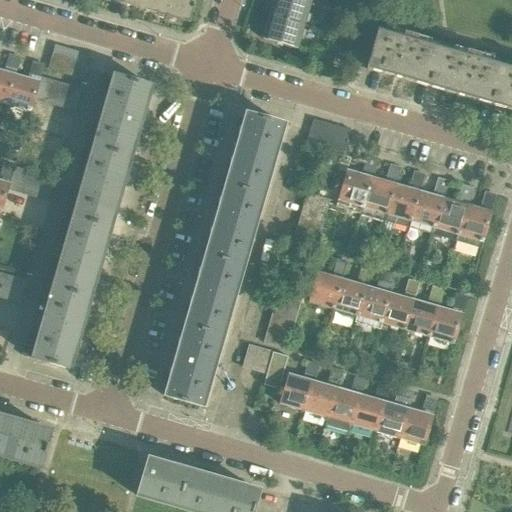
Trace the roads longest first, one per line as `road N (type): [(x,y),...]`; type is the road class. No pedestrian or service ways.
road 1 (residential): [(107,414),(208,65)]
road 2 (residential): [(436,509),(107,414)]
road 3 (residential): [(208,65),(511,153)]
road 4 (residential): [(436,509),(511,252)]
road 5 (residential): [(0,6),(208,65)]
